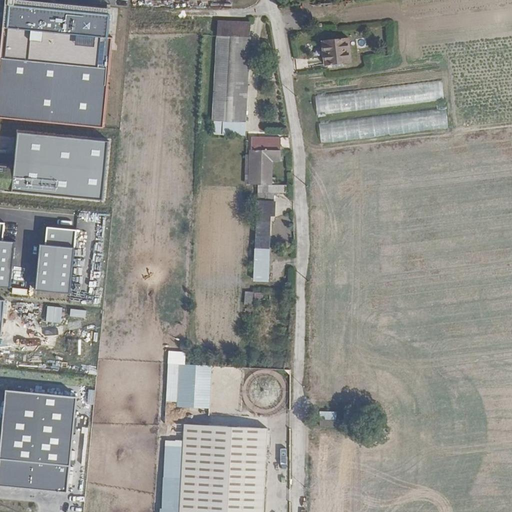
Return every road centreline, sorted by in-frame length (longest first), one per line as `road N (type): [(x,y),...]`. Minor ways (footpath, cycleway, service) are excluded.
road 1 (track): [(300,511),(304,208),(274,8)]
road 2 (track): [(301,156),(511,126)]
